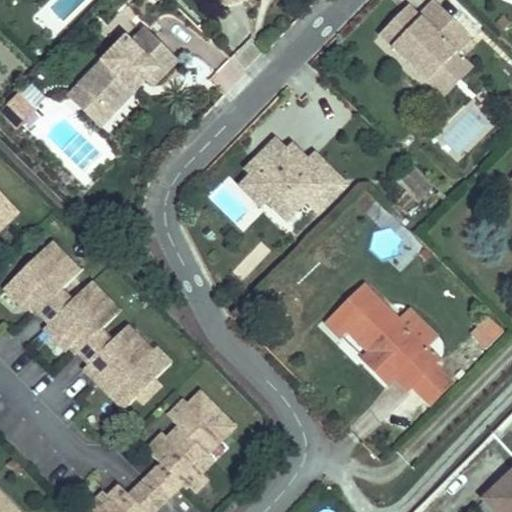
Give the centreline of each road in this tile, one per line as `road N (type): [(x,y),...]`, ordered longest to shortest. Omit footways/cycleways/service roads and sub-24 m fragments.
road 1 (residential): [(313,460),(302,415),(199,302),(161,234),(161,204),(170,177),(345,0)]
road 2 (residential): [(394,511),(511,394)]
